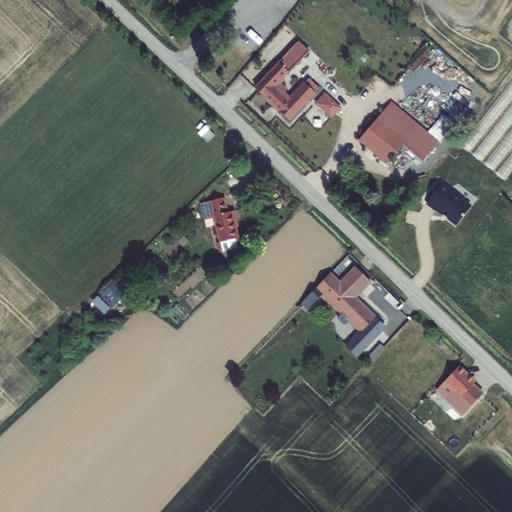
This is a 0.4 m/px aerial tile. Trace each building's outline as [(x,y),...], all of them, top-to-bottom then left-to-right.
[(337,72),(301,37),(291,47),(294,49),(302,57),(328,82),(337,72)] [(302,57),(294,49),(256,88),(290,120),(320,89),(314,83),(312,85),(310,84),(308,86),(306,84),(294,96),(291,98),(287,94),(286,89),(279,82),(302,57)] [(327,94),(317,104),(329,116),(339,106),(327,94)] [(388,165),(404,146),(416,133),(386,108),(379,116),(369,108),(348,133),(388,165)] [(423,162),(434,149),(416,133),(404,146),(423,162)] [(453,192),(452,193),(441,184),(427,203),(436,210),(437,209),(457,224),(471,207),(462,200),(463,199),(453,192)] [(236,229),(233,213),(229,214),(225,199),(207,203),(211,218),(215,218),(221,244),(224,242),(226,252),(238,250),(236,240),(239,239),(236,229)] [(207,203),(201,204),(204,220),(211,218),(207,203)] [(305,301),(311,308),(323,295),(341,313),(358,330),(372,315),(355,299),(370,283),(357,270),(341,285),(331,275),(305,301)] [(129,294),(117,281),(104,294),(116,306),(129,294)] [(92,302),(104,313),(111,306),(98,295),(92,302)] [(305,301),(302,304),(309,311),(311,308),(305,301)] [(358,330),(341,313),(336,319),(352,335),(358,330)] [(369,361),(383,345),(375,338),(360,354),(369,361)] [(464,402),(480,383),(462,366),(437,395),(445,401),(452,393),(464,402)]
